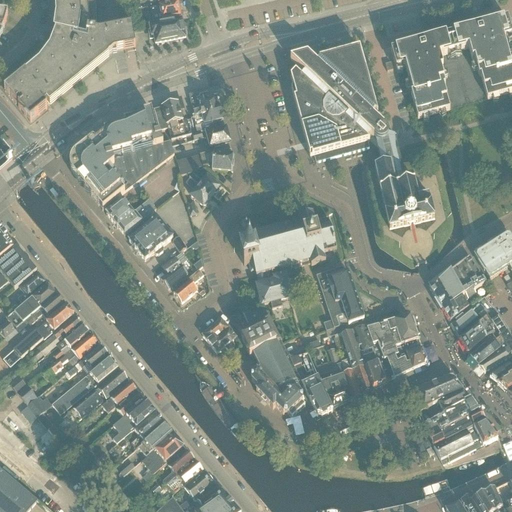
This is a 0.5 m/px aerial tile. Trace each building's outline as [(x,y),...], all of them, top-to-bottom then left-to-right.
[(114,53),(135,49),(132,32),(106,37),(97,44),(95,42),(96,34),(95,33),(96,21),(94,0),(49,0),(51,7),(52,20),(55,20),(55,26),(56,27),(55,34),(60,35),(57,44),(54,42),(51,49),(50,51),(53,52),(48,60),(45,58),(41,63),(39,65),(42,67),(34,74),(32,71),(27,76),(25,74),(4,92),(30,123),(47,109),(44,106),(46,105),(47,104),(50,106),(114,53)] [(130,0),(133,11),(141,9),(139,0),(130,0)] [(161,12),(163,20),(180,17),(180,15),(181,13),(180,10),(179,9),(178,4),(151,9),(152,14),(158,13),(158,12),(161,12)] [(473,30),(472,30),(473,31),(427,44),(426,43),(415,43),(415,46),(415,47),(403,50),(391,52),(396,70),(397,74),(403,74),(403,68),(405,68),(410,84),(405,87),(407,92),(412,90),(413,95),(411,95),(418,120),(423,118),(424,122),(429,122),(429,117),(438,114),(441,119),(446,116),(445,112),(492,99),(493,103),(499,103),(499,97),(508,95),(511,100),(511,99),(511,67),(511,68),(510,63),(511,62),(511,56),(508,57),(503,40),(506,40),(509,45),(511,42),(511,35),(508,20),(496,24),(484,28),(484,27),(482,24),(473,30)] [(151,38),(153,37),(155,46),(186,40),(182,21),(149,27),(151,38)] [(304,74),(301,78),(294,71),(290,76),(293,87),(291,89),(309,155),(310,159),(314,158),(316,164),(369,150),(367,142),(369,142),(378,150),(382,165),(375,167),(390,229),(403,226),(403,227),(419,223),(419,222),(434,219),(429,196),(418,198),(414,181),(403,184),(401,175),(404,174),(401,163),(398,163),(395,149),(394,135),(388,135),(388,133),(386,131),(380,124),(377,117),(359,51),(318,62),(319,63),(317,66),(307,56),(290,61),(298,69),(304,74)] [(193,119),(186,121),(191,135),(191,136),(192,136),(193,136),(205,133),(214,131),(218,130),(215,122),(223,119),(220,109),(229,106),(225,91),(218,88),(210,90),(189,96),(190,102),(192,107),(194,115),(192,116),(193,119)] [(163,109),(154,112),(160,132),(167,130),(171,141),(191,135),(186,121),(186,120),(181,122),(178,109),(183,108),(180,99),(162,105),(163,109),(162,109),(163,109)] [(125,194),(174,156),(170,143),(163,145),(160,134),(158,135),(151,112),(144,114),(134,115),(134,120),(124,123),(114,124),(115,129),(95,135),(95,141),(93,141),(92,141),(75,154),(70,162),(74,175),(103,211),(125,194)] [(193,136),(192,136),(193,142),(207,138),(210,150),(220,147),(219,146),(229,143),(226,130),(215,134),(214,131),(205,133),(193,136)] [(214,154),(214,153),(212,165),(212,172),(231,174),(231,172),(232,172),(233,166),(232,166),(233,156),(231,156),(231,150),(224,150),(218,151),(218,155),(214,154)] [(206,167),(212,165),(214,153),(177,163),(181,177),(206,170),(207,168),(206,167)] [(218,190),(219,188),(207,178),(202,183),(193,176),(189,180),(211,198),(214,194),(216,194),(218,191),(218,190)] [(207,202),(211,198),(189,180),(186,184),(195,191),(190,197),(203,207),(204,206),(206,206),(208,204),(207,202)] [(187,204),(190,217),(197,215),(194,202),(187,204)] [(123,203),(111,212),(110,211),(105,215),(106,216),(107,215),(117,227),(116,228),(117,229),(118,229),(125,237),(156,212),(148,203),(134,214),(135,215),(134,216),(123,203)] [(312,214),(298,218),(299,222),(290,225),(290,222),(288,222),(289,225),(280,228),(279,225),(278,225),(279,228),(271,230),(270,227),(269,228),(269,230),(261,233),(260,230),(259,230),(260,233),(251,235),(250,230),(251,226),(247,222),(243,223),(241,228),(245,231),(246,237),(245,237),(246,242),(242,243),(244,251),(240,252),(244,267),(248,265),(250,273),(255,272),(256,277),(257,276),(270,273),(271,276),(273,275),(272,272),(280,270),(281,273),(283,272),(282,270),(290,268),(290,270),(291,270),(311,265),(311,266),(326,262),(323,253),(337,250),(328,219),(315,223),(312,214)] [(156,220),(129,242),(135,250),(134,250),(138,255),(139,255),(145,262),(153,255),(155,257),(158,257),(163,253),(163,251),(161,248),(172,239),(156,220)] [(0,260),(17,247),(0,227),(0,260)] [(511,237),(509,240),(506,236),(474,257),(473,255),(469,258),(480,275),(483,273),(484,274),(510,258),(511,261),(511,271),(499,280),(511,299),(511,237)] [(185,249),(178,239),(172,244),(179,254),(185,249)] [(17,248),(0,262),(0,291),(9,284),(15,291),(37,272),(17,248)] [(187,261),(182,254),(162,268),(168,275),(160,281),(161,282),(161,281),(168,291),(188,276),(180,266),(187,261)] [(429,288),(443,312),(473,291),(473,292),(486,284),(469,258),(429,288)] [(291,270),(290,270),(290,268),(282,270),(283,272),(281,273),(280,270),(272,272),(273,275),(271,276),(270,273),(257,276),(260,286),(257,287),(260,297),(259,297),(258,299),(260,304),(262,305),(262,306),(270,304),(272,311),(282,308),(280,301),(291,298),(286,277),(293,275),(291,270)] [(341,268),(316,277),(324,302),(333,299),(354,292),(348,274),(344,275),(341,268)] [(183,287),(174,295),(182,305),(197,293),(191,286),(203,276),(199,271),(182,285),(183,287)] [(38,274),(19,290),(24,296),(17,301),(21,305),(47,284),(38,274)] [(48,286),(47,286),(8,320),(16,330),(57,296),(48,286)] [(473,291),(443,312),(450,324),(468,310),(464,301),(465,300),(466,302),(475,295),(473,292),(473,291)] [(331,323),(323,325),(326,333),(340,328),(364,320),(355,292),(354,292),(333,299),(324,302),(331,323)] [(65,306),(57,296),(26,322),(30,327),(43,316),(47,321),(65,306)] [(460,341),(487,318),(488,318),(495,312),(485,299),(451,326),(460,341)] [(74,316),(66,307),(50,320),(14,352),(20,360),(43,341),(47,338),(74,316)] [(297,388),(302,386),(290,361),(280,341),(282,340),(279,334),(277,335),(265,312),(256,313),(256,312),(251,312),(252,314),(242,315),(248,327),(243,330),(240,334),(243,340),(242,340),(250,357),(254,355),(260,369),(252,377),(251,382),(259,391),(256,393),(273,410),(275,408),(283,416),(288,415),(292,419),(305,406),(302,403),(302,397),(297,388)] [(479,368),(485,374),(511,358),(511,338),(496,312),(488,318),(494,329),(503,342),(505,346),(500,350),(479,368)] [(388,328),(397,355),(405,352),(421,348),(410,317),(379,327),(379,328),(381,331),(388,328)] [(75,318),(75,319),(37,349),(39,351),(44,357),(56,348),(63,342),(83,326),(75,318)] [(494,329),(487,318),(460,341),(469,355),(485,342),(495,336),(491,332),(494,329)] [(233,342),(237,339),(221,321),(202,336),(218,355),(225,349),(227,351),(230,352),(233,350),(235,348),(235,345),(233,342)] [(7,323),(0,329),(0,334),(4,340),(14,332),(7,323)] [(51,359),(55,364),(90,335),(83,326),(63,342),(56,348),(59,353),(51,359)] [(413,372),(405,352),(397,355),(388,328),(381,331),(379,328),(379,327),(371,329),(370,326),(366,328),(373,346),(377,345),(392,382),(413,372)] [(387,385),(373,346),(366,328),(362,329),(352,333),(359,348),(364,364),(364,365),(373,392),(387,385)] [(4,340),(7,343),(17,335),(14,332),(4,340)] [(345,348),(352,371),(361,398),(373,392),(364,365),(364,364),(359,348),(352,333),(341,336),(345,346),(345,348)] [(90,335),(42,374),(46,379),(53,373),(55,375),(64,368),(62,366),(73,357),(71,355),(73,354),(79,362),(99,346),(90,335)] [(337,348),(338,349),(345,346),(341,336),(334,338),(335,345),(337,345),(337,348)] [(471,360),(479,368),(500,350),(498,348),(493,340),(485,345),(486,346),(471,360)] [(321,386),(333,412),(351,403),(343,374),(345,374),(339,355),(338,349),(337,348),(337,345),(335,345),(326,348),(327,352),(328,352),(332,363),(316,368),(319,377),(318,378),(321,386)] [(89,375),(109,359),(109,358),(100,347),(78,365),(81,369),(84,368),(89,375)] [(421,348),(405,352),(413,372),(425,367),(426,363),(422,351),(421,348)] [(14,382),(34,365),(44,357),(39,351),(9,376),(14,382)] [(315,411),(317,416),(322,418),(333,412),(321,386),(307,356),(290,361),(302,386),(307,394),(306,395),(310,402),(309,402),(314,411),(315,411)] [(60,417),(118,370),(113,363),(113,362),(110,359),(52,406),(60,417)] [(511,364),(491,377),(491,379),(497,385),(510,378),(509,376),(511,374),(511,364)] [(81,369),(78,365),(73,369),(65,376),(69,380),(77,373),(81,369)] [(106,400),(129,382),(120,371),(96,391),(100,395),(101,394),(106,400)] [(343,374),(351,403),(361,398),(352,371),(345,374),(343,374)] [(511,374),(509,376),(510,378),(497,385),(507,394),(511,391),(511,374)] [(20,379),(10,387),(17,395),(26,387),(20,379)] [(452,380),(449,380),(417,394),(424,407),(418,410),(420,414),(435,407),(443,404),(442,402),(453,398),(463,392),(454,382),(452,380)] [(108,415),(136,392),(137,391),(130,384),(102,407),(108,415)] [(28,407),(37,400),(27,387),(18,395),(28,407)] [(198,389),(198,398),(228,434),(237,427),(207,391),(198,389)] [(100,395),(96,391),(73,410),(81,420),(102,403),(97,397),(100,395)] [(444,416),(470,402),(463,392),(453,398),(442,402),(443,404),(435,407),(420,414),(425,424),(444,416)] [(117,410),(124,419),(145,401),(138,393),(117,410)] [(36,401),(28,408),(38,419),(45,413),(36,401)] [(117,445),(155,414),(145,402),(114,428),(120,435),(113,441),(117,445)] [(425,424),(425,426),(431,438),(478,413),(470,402),(444,416),(425,424)] [(431,438),(429,439),(434,449),(486,423),(478,413),(431,438)] [(156,415),(155,415),(135,432),(140,438),(131,445),(135,450),(137,449),(165,426),(156,415)] [(39,420),(48,432),(53,428),(44,416),(39,420)] [(116,424),(111,418),(104,424),(110,430),(116,424)] [(486,423),(434,449),(443,467),(498,440),(498,438),(486,423)] [(165,426),(137,449),(145,459),(151,453),(173,435),(165,426)] [(60,435),(55,440),(58,443),(63,439),(60,435)] [(183,448),(173,435),(151,453),(145,459),(141,463),(149,472),(145,475),(149,479),(170,461),(169,460),(183,448)] [(64,441),(55,448),(61,456),(71,448),(64,441)] [(195,462),(186,451),(168,466),(174,473),(162,483),(165,487),(167,486),(177,477),(195,462)] [(184,487),(203,473),(204,472),(195,462),(177,477),(167,486),(174,495),(184,487)] [(123,478),(135,469),(131,465),(120,475),(123,478)] [(5,474),(0,469),(0,511),(29,511),(38,503),(4,475),(5,474)] [(79,480),(89,491),(97,483),(87,472),(79,480)] [(194,503),(196,501),(215,486),(205,473),(184,490),(194,503)] [(155,495),(161,490),(157,485),(151,490),(155,495)] [(222,493),(215,486),(196,501),(202,509),(211,502),(221,494),(222,493)] [(503,511),(502,508),(500,505),(501,504),(494,490),(476,498),(484,511),(503,511)] [(238,511),(222,493),(221,494),(211,502),(209,503),(210,504),(199,511),(181,511),(173,499),(158,511),(238,511)] [(482,511),(474,500),(471,501),(471,500),(461,504),(466,511),(482,511)]
